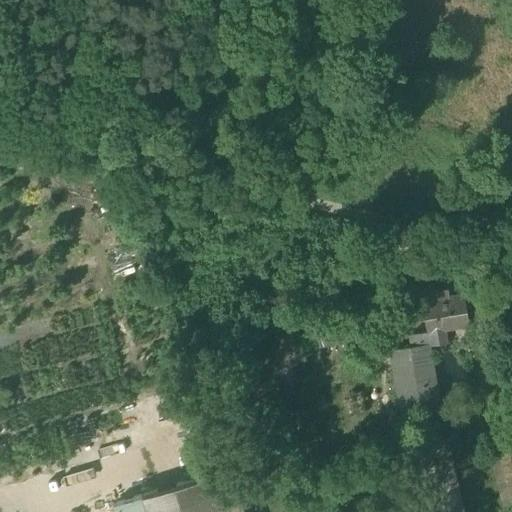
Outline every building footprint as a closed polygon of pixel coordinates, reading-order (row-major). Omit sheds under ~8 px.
[(40,234),(87,393),(93,417),(182,392),(122,184),(33,210),(40,234)] [(40,234),(33,210),(0,219),(0,444),(93,417),(87,393),(76,396),(30,237),(40,234)] [(423,299),(429,331),(430,331),(432,343),(447,340),(447,339),(445,328),(469,324),(463,292),(448,294),(447,288),(433,290),(434,297),(423,299)] [(353,295),(355,307),(383,302),(382,291),(353,295)] [(371,317),(355,320),(358,340),(374,337),(371,317)] [(318,345),(358,340),(355,320),(315,326),(318,345)] [(429,343),(432,343),(430,331),(429,331),(414,334),(416,345),(417,345),(429,343)] [(429,343),(417,345),(425,393),(437,391),(429,343)] [(400,348),(404,372),(409,399),(410,409),(439,404),(437,391),(425,393),(417,345),(416,345),(400,348)] [(399,400),(409,399),(404,372),(395,374),(399,400)] [(511,442),(490,447),(502,501),(511,498),(511,442)] [(245,511),(232,467),(143,493),(143,494),(148,511),(245,511)] [(148,511),(143,494),(114,502),(117,511),(148,511)]
